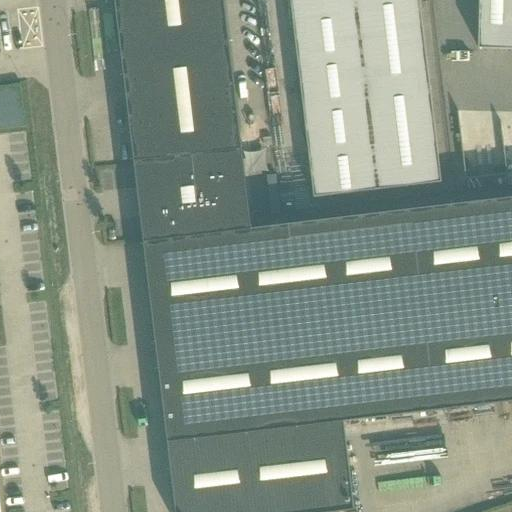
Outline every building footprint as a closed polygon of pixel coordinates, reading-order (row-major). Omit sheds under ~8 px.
[(511,198),(251,230),(223,0),(114,0),(167,444),(343,423),(511,402),(511,198)] [(290,0),(314,198),(441,183),(419,0),(290,0)] [(511,0),(479,0),(478,50),(511,50),(511,0)] [(0,129),(24,126),(19,86),(0,87),(0,129)] [(285,214),(287,225),(313,221),(312,210),(285,214)] [(167,444),(175,511),(347,511),(354,511),(343,423),(167,444)]
